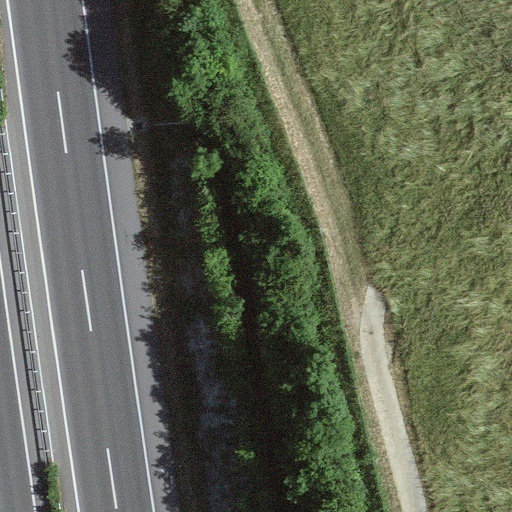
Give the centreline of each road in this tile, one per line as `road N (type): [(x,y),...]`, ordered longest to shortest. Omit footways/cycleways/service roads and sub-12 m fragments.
road 1 (motorway): [(116,511),(46,0)]
road 2 (track): [(411,511),(380,401),(373,306),(404,242),(511,133)]
